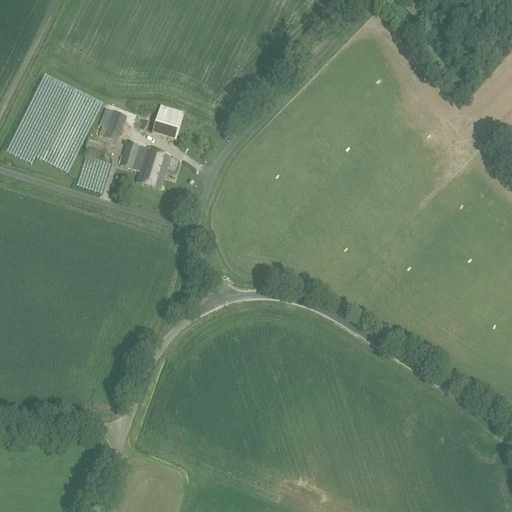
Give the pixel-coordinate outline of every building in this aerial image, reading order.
[(411,0),(404,8),(419,23),(420,21),(430,13),(429,12),(430,11),(418,0),(411,0)] [(152,135),(176,142),(184,115),(160,108),(152,135)] [(98,136),(117,143),(127,118),(105,109),(98,126),(102,127),(98,136)] [(85,150),(104,156),(105,154),(110,156),(113,148),(88,140),(85,150)] [(136,184),(160,191),(171,158),(127,144),(120,167),(140,173),(136,184)]
